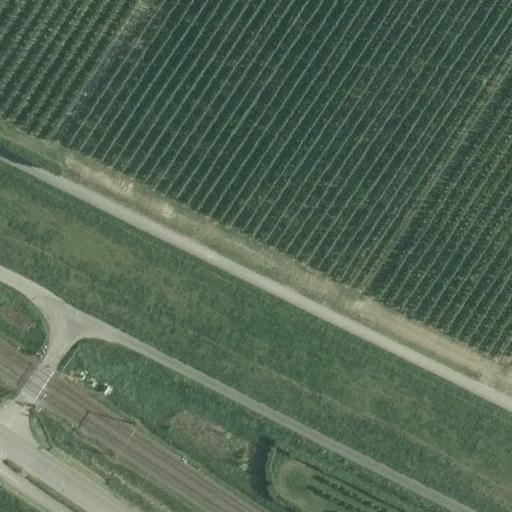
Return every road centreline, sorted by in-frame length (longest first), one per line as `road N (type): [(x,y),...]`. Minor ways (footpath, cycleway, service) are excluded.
road 1 (unclassified): [(511,410),(0,154)]
road 2 (unclassified): [(462,511),(77,316)]
road 3 (unclassified): [(2,440),(77,316)]
road 4 (tertiary): [(107,511),(2,440)]
